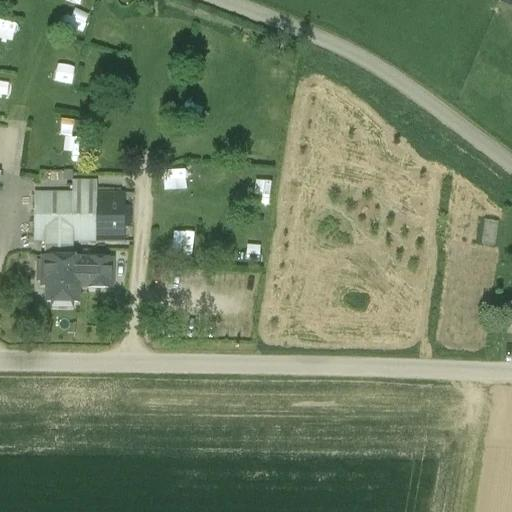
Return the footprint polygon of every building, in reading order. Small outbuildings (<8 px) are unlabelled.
[(183,49),(183,30),(165,30),(164,48),(183,49)] [(197,56),(214,58),(217,38),(199,36),(197,56)] [(102,83),(105,70),(90,67),(87,79),(102,83)] [(0,108),(10,109),(11,88),(0,87),(0,108)] [(250,105),(248,119),(275,123),(277,108),(250,105)] [(240,188),(259,192),(262,173),(244,170),(240,188)] [(96,193),(96,182),(71,181),(71,193),(34,193),(34,244),(44,244),(44,260),(41,260),(41,265),(36,265),(36,285),(41,285),(41,289),(46,289),(46,305),(52,305),(52,310),(72,310),(72,305),(78,305),(78,290),(111,290),(111,260),(71,260),(71,244),(122,244),(122,194),(96,193)] [(497,224),(485,222),(481,246),(494,248),(497,224)] [(243,259),(258,260),(258,244),(244,243),(243,259)]
